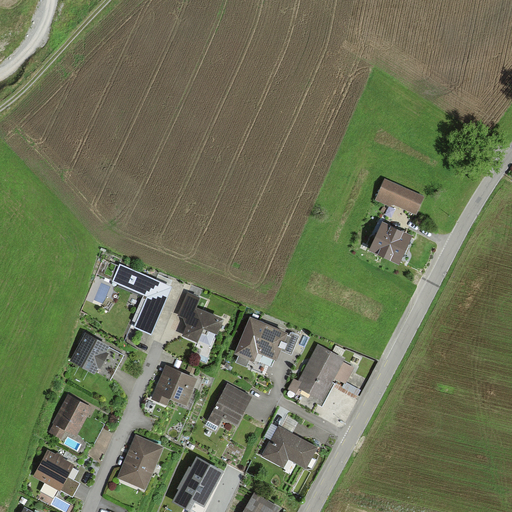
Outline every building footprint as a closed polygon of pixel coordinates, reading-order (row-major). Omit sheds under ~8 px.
[(421,196),(385,180),(378,197),(390,202),(391,200),(415,211),(421,196)] [(407,234),(382,223),(372,246),(397,257),(407,234)] [(170,284),(120,264),(114,280),(149,294),(137,323),(152,329),(170,284)] [(217,328),(222,315),(196,305),(199,296),(189,292),(180,314),(191,318),(185,333),(196,338),(202,323),(217,328)] [(288,329),(250,313),(235,351),(254,359),(258,349),(277,357),(288,329)] [(110,343),(86,330),(70,359),(94,372),(110,343)] [(340,358),(318,347),(300,383),(322,394),(340,358)] [(195,378),(167,367),(155,397),(167,401),(169,396),(185,402),(195,378)] [(249,396),(228,385),(210,418),(218,422),(222,414),(236,421),(249,396)] [(89,408),(69,397),(51,430),(61,435),(64,429),(75,435),(89,408)] [(315,446),(279,427),(265,453),(284,463),(288,454),(306,463),(315,446)] [(160,447),(138,437),(121,475),(145,485),(160,447)] [(70,462),(48,451),(36,474),(58,485),(70,462)] [(204,500),(220,469),(198,457),(176,498),(189,505),(194,495),(204,500)] [(271,511),(275,506),(254,494),(243,511),(271,511)] [(53,504),(68,508),(70,501),(55,497),(53,504)]
